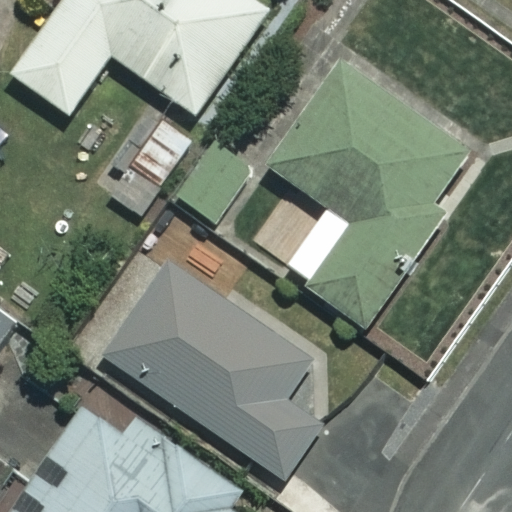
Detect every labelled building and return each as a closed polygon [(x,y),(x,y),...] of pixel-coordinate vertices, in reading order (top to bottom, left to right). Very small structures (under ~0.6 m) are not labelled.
[(273,4),(267,0),(65,0),(15,73),(71,112),(113,52),(198,111),(273,4)] [(476,144),(341,61),(276,167),(331,201),(288,270),(368,319),(476,144)] [(194,136),(165,116),(114,192),(143,212),(194,136)] [(260,171),(217,141),(179,196),(223,225),(260,171)] [(314,358),(172,263),(109,356),(285,475),(321,422),(287,399),(314,358)] [(0,342),(16,320),(0,309),(0,342)] [(241,489),(98,391),(56,453),(79,469),(49,511),(21,511),(19,510),(17,511),(234,511),(228,508),(241,489)]
